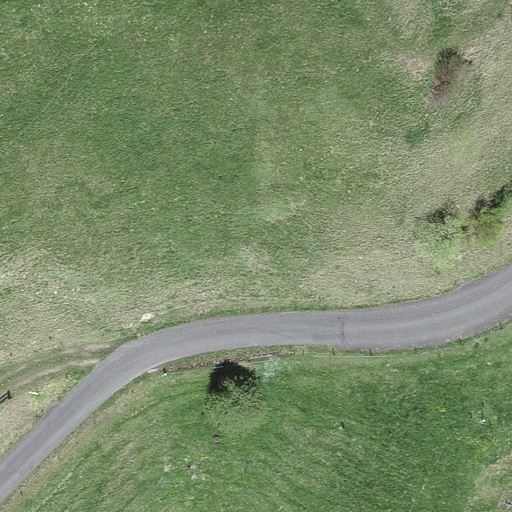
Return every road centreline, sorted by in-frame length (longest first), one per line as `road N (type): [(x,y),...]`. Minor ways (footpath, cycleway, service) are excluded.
road 1 (unclassified): [(511,292),(448,315),(360,325),(269,323),(191,334),(139,353),(96,381),(0,481)]
road 2 (track): [(0,390),(28,373),(139,353)]
